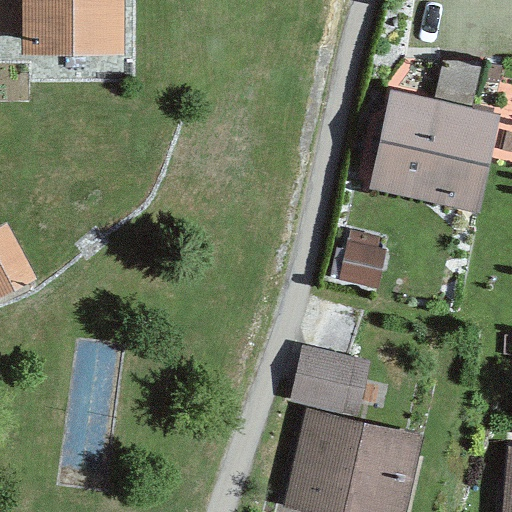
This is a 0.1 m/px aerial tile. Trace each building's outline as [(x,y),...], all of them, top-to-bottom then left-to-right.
[(137,0),(0,0),(0,36),(23,36),(29,55),(137,55),(137,0)] [(496,121),(396,97),(375,182),(475,206),(496,121)] [(13,229),(0,236),(0,297),(40,280),(13,229)] [(365,363),(307,350),(296,398),(354,411),(365,363)] [(398,511),(416,439),(312,415),(292,501),(337,511),(398,511)] [(511,511),(511,438),(509,438),(499,511),(511,511)]
